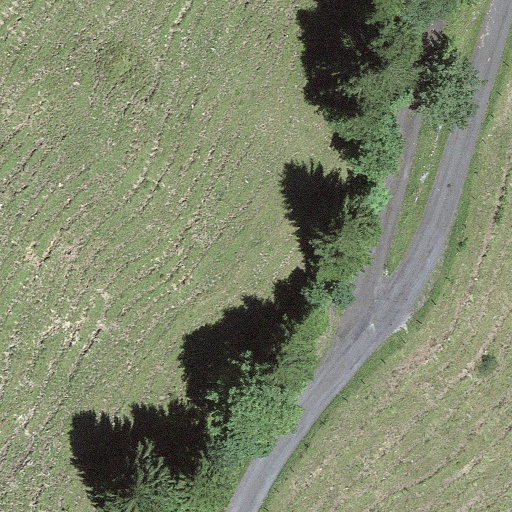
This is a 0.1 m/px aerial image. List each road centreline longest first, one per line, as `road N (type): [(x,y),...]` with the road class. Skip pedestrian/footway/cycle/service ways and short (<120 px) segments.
road 1 (unclassified): [(238,511),(280,436),(397,303),(421,263),(511,3)]
road 2 (track): [(346,364),(386,246),(441,0)]
